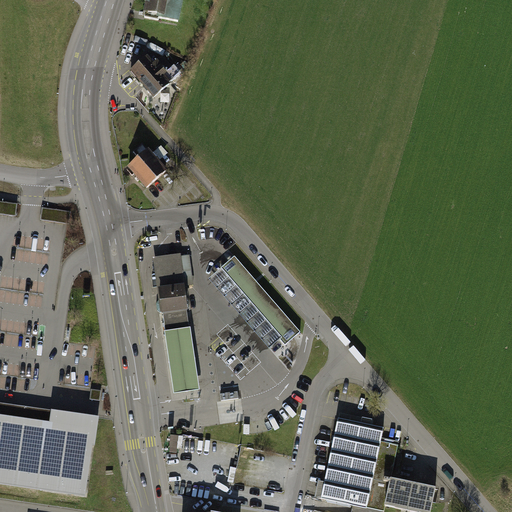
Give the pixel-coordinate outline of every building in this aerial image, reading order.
[(145,0),(142,16),(177,22),(182,0),(181,0),(145,0)] [(135,69),(131,73),(141,84),(142,83),(146,87),(155,97),(170,84),(175,80),(180,75),(173,68),(166,74),(162,69),(163,68),(158,62),(153,65),(147,59),(135,69)] [(166,172),(164,170),(153,157),(142,145),(134,152),(139,158),(129,167),(140,179),(147,188),(166,172)] [(17,207),(0,204),(0,214),(16,217),(17,207)] [(42,210),(41,221),(70,225),(71,215),(42,210)] [(177,254),(151,258),(171,393),(197,389),(177,254)] [(252,383),(248,353),(231,355),(235,385),(252,383)] [(227,357),(210,360),(214,389),(231,387),(227,357)] [(50,422),(0,415),(0,485),(88,498),(100,417),(85,415),(52,410),(50,422)] [(339,417),(321,499),(365,508),(382,426),(339,417)] [(391,479),(386,506),(412,511),(430,511),(436,489),(391,479)]
